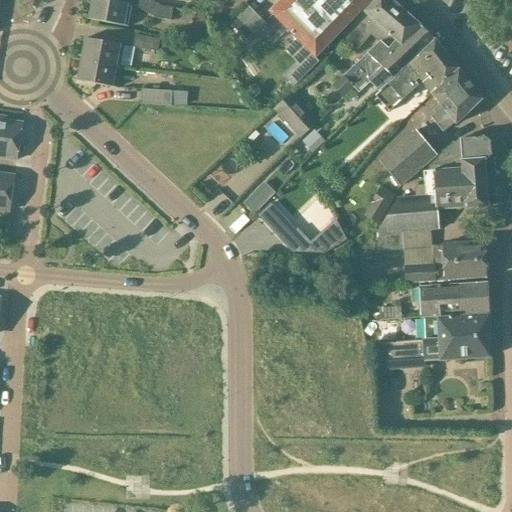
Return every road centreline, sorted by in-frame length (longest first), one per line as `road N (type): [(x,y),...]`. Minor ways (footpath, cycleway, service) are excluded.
road 1 (residential): [(230,257),(23,67),(54,0)]
road 2 (residential): [(249,511),(230,257)]
road 3 (residential): [(5,511),(25,274)]
road 4 (residential): [(230,257),(216,272),(178,285),(25,274)]
road 5 (residential): [(511,113),(420,0)]
road 6 (residential): [(25,274),(43,135)]
